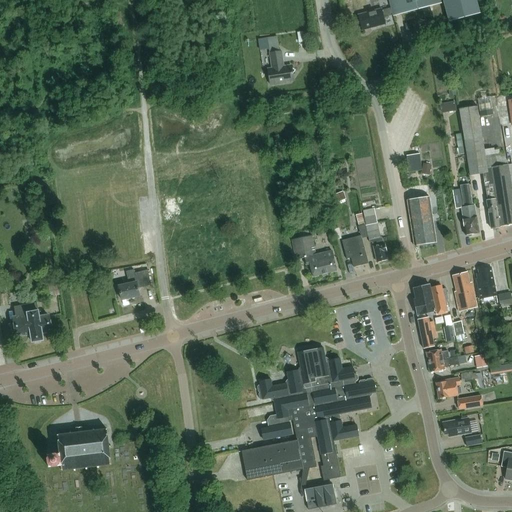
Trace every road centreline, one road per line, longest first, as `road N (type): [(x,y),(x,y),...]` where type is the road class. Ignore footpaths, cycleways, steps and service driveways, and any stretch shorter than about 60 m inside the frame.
road 1 (residential): [(411,272),(370,95),(333,53),(322,0)]
road 2 (unclassified): [(173,337),(143,105)]
road 3 (secondary): [(173,337),(395,276)]
road 4 (unclassified): [(450,486),(436,462),(395,276)]
road 5 (secondary): [(0,381),(173,337)]
road 6 (residential): [(173,337),(199,511)]
